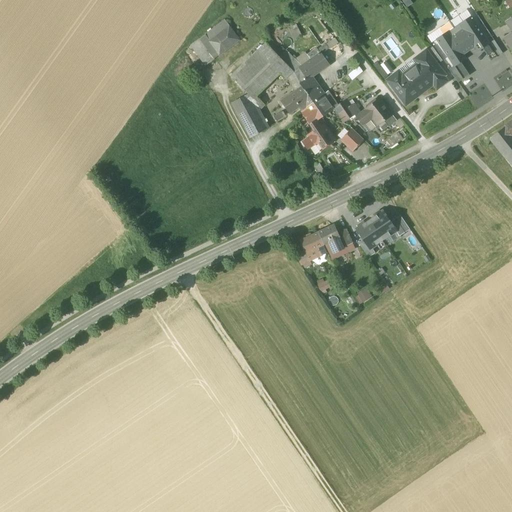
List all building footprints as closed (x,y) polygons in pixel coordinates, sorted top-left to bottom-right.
[(410,0),(402,0),(401,0),(407,8),(413,4),(410,0)] [(458,16),(460,18),(463,23),(471,17),(467,11),(458,16)] [(482,48),(489,44),(471,17),(463,23),(460,18),(451,23),(469,50),(475,47),(478,51),(482,48)] [(224,21),(205,35),(219,54),(238,40),(224,21)] [(469,50),(451,23),(442,29),(445,34),(437,40),(454,66),(461,62),(465,59),(462,55),(469,50)] [(296,25),(288,29),(293,40),(301,35),(296,25)] [(432,33),(437,40),(445,34),(442,29),(441,27),(432,33)] [(205,35),(199,39),(214,58),(219,54),(205,35)] [(335,38),(326,44),(329,49),(338,43),(335,38)] [(205,65),(214,58),(199,39),(190,46),(205,65)] [(489,44),(482,48),(491,62),(503,54),(494,40),(489,44)] [(245,92),(248,94),(252,99),(255,96),(279,74),(284,79),(287,77),(293,71),(279,57),(266,44),(258,52),(272,66),(245,92)] [(326,44),(317,50),(321,54),(329,49),(326,44)] [(316,48),(306,55),(311,61),(320,55),(321,54),(317,50),(316,48)] [(300,69),(303,67),(295,59),(286,50),(279,57),(293,71),(299,84),(307,79),(300,69)] [(426,51),(421,55),(425,60),(419,65),(417,64),(412,68),(413,69),(404,76),(401,76),(398,72),(387,80),(405,104),(432,83),(437,89),(447,81),(443,76),(444,75),(426,51)] [(231,77),(245,92),(272,66),(258,52),(231,77)] [(305,53),(295,59),(303,67),(311,61),(306,55),(305,53)] [(300,69),(307,79),(310,77),(327,65),(320,55),(311,61),(303,67),(300,69)] [(415,59),(419,65),(425,60),(421,55),(415,59)] [(397,70),(398,72),(401,76),(404,76),(413,69),(412,68),(417,64),(419,65),(415,59),(414,58),(397,70)] [(377,62),(373,65),(384,80),(388,77),(377,62)] [(454,66),(449,70),(458,83),(470,75),(461,62),(454,66)] [(363,72),(358,66),(347,75),(352,81),(363,72)] [(502,91),(511,84),(511,74),(508,68),(493,77),(502,91)] [(287,77),(294,92),(301,87),(299,84),(293,71),(287,77)] [(301,87),(313,102),(323,96),(323,95),(310,77),(307,79),(299,84),(301,87)] [(299,108),(301,111),(313,102),(301,87),(294,92),(280,101),(289,115),(299,108)] [(328,91),(323,95),(323,96),(333,110),(334,109),(339,105),(328,91)] [(267,129),(257,111),(248,94),(231,103),(250,138),(267,129)] [(264,105),(255,96),(252,99),(248,94),(257,111),(264,105)] [(333,110),(323,96),(313,102),(323,117),(333,110)] [(357,117),(368,132),(375,127),(384,120),(391,114),(380,99),(357,117)] [(334,109),(338,115),(351,106),(348,102),(346,100),(339,105),(334,109)] [(352,100),(348,102),(351,106),(354,104),(357,109),(354,111),(356,114),(360,111),(358,109),(361,106),(358,101),(354,104),(352,100)] [(301,111),(311,125),(317,121),(323,117),(313,102),(301,111)] [(338,115),(343,123),(356,114),(354,111),(351,106),(338,115)] [(273,117),(277,122),(284,117),(281,112),(273,117)] [(384,120),(388,126),(396,121),(391,114),(384,120)] [(404,126),(400,119),(394,122),(399,129),(404,126)] [(384,120),(375,127),(377,130),(380,127),(382,131),(388,126),(384,120)] [(321,126),(317,121),(311,125),(315,131),(308,135),(309,137),(315,145),(318,142),(330,134),(324,124),(321,126)] [(511,135),(505,127),(490,139),(511,165),(511,135)] [(338,136),(342,140),(348,133),(344,129),(338,136)] [(341,141),(352,151),(363,140),(352,129),(348,133),(342,140),(341,141)] [(386,141),(391,148),(403,139),(402,139),(399,134),(398,133),(386,141)] [(335,140),(330,134),(318,142),(323,149),(335,140)] [(315,145),(309,137),(302,142),(307,150),(310,148),(315,145)] [(314,155),(319,151),(315,145),(310,148),(314,155)] [(377,151),(381,155),(385,151),(381,147),(377,151)] [(319,163),(313,167),(319,177),(325,174),(319,163)] [(384,240),(396,232),(390,222),(383,211),(381,213),(379,211),(373,215),(375,217),(369,220),(383,240),(384,240)] [(400,216),(395,219),(405,233),(409,230),(400,216)] [(395,219),(390,222),(396,232),(399,237),(405,233),(395,219)] [(364,240),(370,249),(372,248),(383,240),(369,220),(365,223),(363,222),(357,226),(359,228),(356,229),(364,240)] [(333,226),(318,233),(323,244),(324,243),(328,241),(333,253),(343,248),(336,233),(333,226)] [(336,233),(343,248),(351,244),(345,230),(336,233)] [(400,237),(399,237),(396,232),(384,240),(388,245),(400,237)] [(323,245),(323,244),(318,233),(300,241),(305,251),(308,258),(318,253),(316,248),(323,245)] [(370,249),(364,240),(358,243),(368,258),(375,253),(372,248),(370,249)] [(328,241),(324,243),(332,261),(354,250),(351,244),(343,248),(333,253),(328,241)] [(316,248),(318,253),(320,257),(327,253),(323,245),(316,248)] [(296,256),(300,266),(309,262),(308,258),(305,251),(296,256)] [(308,258),(309,262),(320,257),(318,253),(308,258)] [(327,281),(317,285),(320,293),(330,288),(327,281)] [(366,288),(357,294),(362,303),(372,297),(366,288)]
